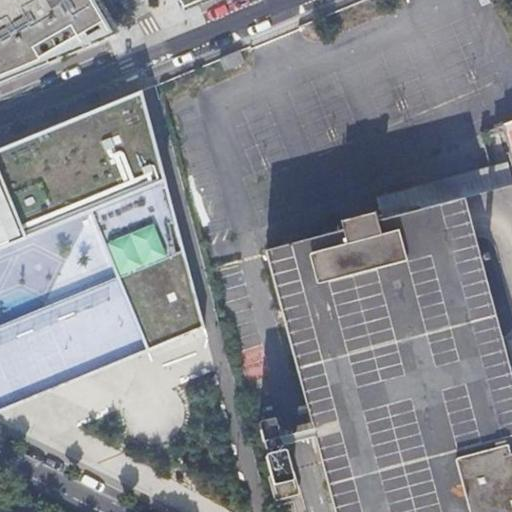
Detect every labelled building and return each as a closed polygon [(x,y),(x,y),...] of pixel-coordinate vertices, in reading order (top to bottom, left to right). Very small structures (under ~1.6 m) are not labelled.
[(94,0),(1,0),(0,1),(0,85),(35,71),(31,65),(44,58),(38,47),(70,28),(76,39),(83,35),(91,48),(116,38),(94,0)] [(175,0),(181,11),(207,0),(175,0)] [(219,61),(224,72),(245,64),(240,52),(219,61)] [(0,413),(203,329),(140,92),(0,150),(0,413)] [(412,193),(417,212),(461,201),(456,181),(412,193)] [(499,341),(509,378),(511,377),(511,186),(494,192),(461,201),(472,241),(476,240),(481,241),(485,242),(488,245),(492,248),(494,252),(511,321),(511,322),(511,325),(511,329),(509,333),(506,337),(503,339),(499,341)] [(265,253),(312,431),(315,440),(333,511),(511,511),(511,389),(509,378),(499,341),(472,241),(461,201),(417,212),(376,223),(374,215),(340,224),(342,232),(265,253)] [(260,383),(247,386),(256,418),(268,416),(260,383)] [(258,427),(263,445),(280,441),(280,440),(276,423),(274,422),(272,421),(259,424),(258,425),(258,427)] [(280,440),(280,441),(282,448),(296,445),(315,440),(312,431),(294,436),(280,440)] [(280,441),(263,445),(266,457),(283,453),(282,448),(280,441)] [(283,453),(266,457),(265,458),(264,460),(271,485),(272,487),(274,487),(290,483),(292,481),(292,479),(286,454),(284,454),(283,453)] [(290,483),(274,487),(277,497),(293,493),(290,483)]
